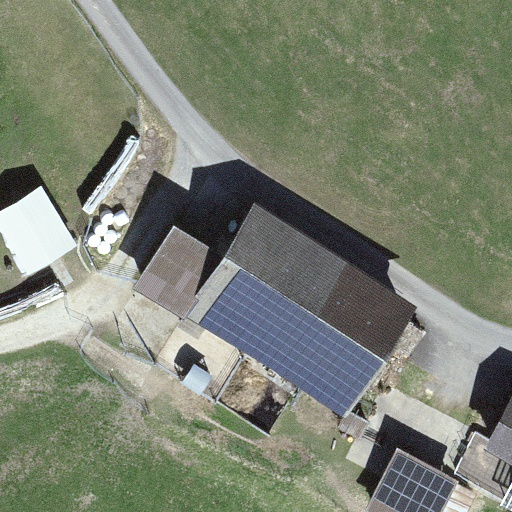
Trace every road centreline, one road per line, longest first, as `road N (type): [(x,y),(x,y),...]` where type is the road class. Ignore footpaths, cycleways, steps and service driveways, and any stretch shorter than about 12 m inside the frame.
road 1 (residential): [(97,0),(212,162),(511,343)]
road 2 (track): [(212,162),(79,312),(0,331)]
